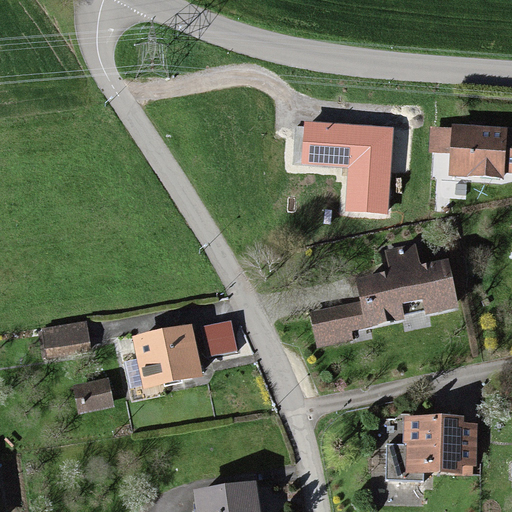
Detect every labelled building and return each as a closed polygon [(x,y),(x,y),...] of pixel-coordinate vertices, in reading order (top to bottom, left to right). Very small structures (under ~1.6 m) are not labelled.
[(393,130),(304,123),(301,164),(347,167),(344,210),(387,213),(393,130)] [(511,128),(452,124),(448,176),(503,180),(504,171),(511,171),(511,128)] [(383,279),(349,287),(352,303),(307,314),(314,345),(347,338),(345,330),(449,307),(440,267),(414,273),(410,257),(379,264),(383,279)] [(84,332),(41,338),(44,359),(87,354),(84,332)] [(187,334),(130,341),(136,385),(193,378),(187,334)] [(470,424),(403,420),(400,470),(467,474),(470,424)] [(253,511),(251,489),(190,497),(192,511),(253,511)]
